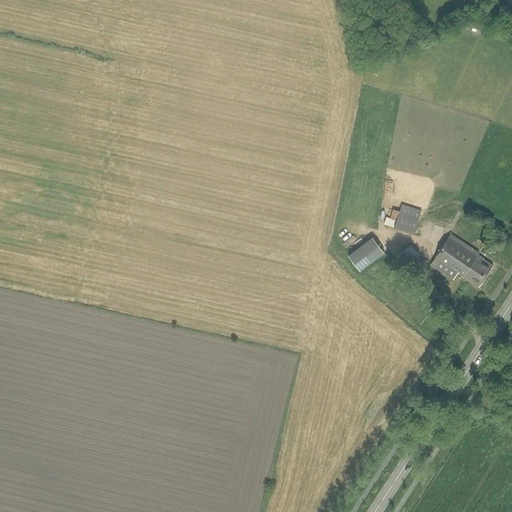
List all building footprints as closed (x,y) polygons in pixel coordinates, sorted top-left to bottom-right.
[(414,234),(421,210),(402,204),(400,211),(393,209),(388,226),(414,234)] [(479,288),(493,267),(483,261),(484,259),(479,255),(480,253),(451,235),(432,264),(455,279),(458,275),(479,288)] [(372,237),(348,255),(360,271),(384,253),(372,237)] [(420,254),(410,244),(402,252),(411,262),(420,254)] [(484,247),(481,252),(486,255),(489,250),(484,247)]
